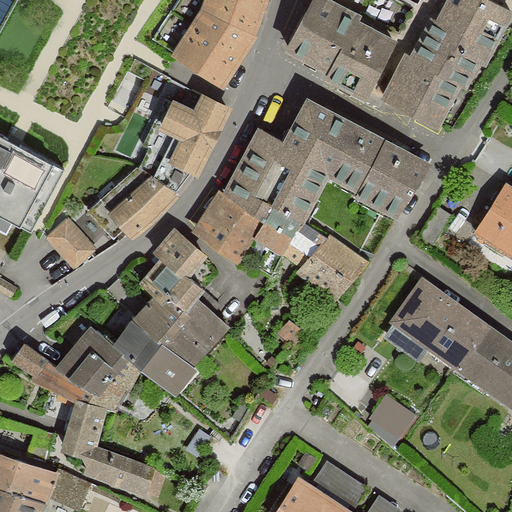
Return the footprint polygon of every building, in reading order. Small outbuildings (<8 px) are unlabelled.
[(271,0),(209,0),(206,9),(176,56),(226,89),(257,40),(271,0)] [(511,17),(511,11),(488,0),(453,0),(422,61),(409,54),(384,104),(437,133),(462,86),(470,90),(511,17)] [(397,45),(318,1),(291,54),(368,100),(397,45)] [(198,171),(231,107),(206,94),(198,110),(176,99),(163,124),(185,135),(173,158),(191,167),(198,171)] [(398,213),(431,162),(310,96),(285,140),(262,128),(227,192),(224,190),(197,228),(241,260),(244,256),(273,275),(284,250),(305,265),(300,270),(336,298),(370,260),(331,235),(306,219),(332,170),(364,187),(361,192),(398,213)] [(64,171),(0,137),(0,220),(31,237),(64,171)] [(177,194),(152,176),(112,211),(134,233),(153,218),(177,194)] [(511,191),(504,186),(471,236),(510,261),(511,258),(511,191)] [(74,266),(94,249),(70,221),(50,238),(74,266)] [(194,366),(230,328),(199,297),(205,289),(188,275),(206,252),(177,230),(158,251),(165,258),(143,284),(157,295),(134,319),(115,346),(142,368),(178,396),(199,369),(194,366)] [(511,343),(420,280),(389,325),(511,410),(511,343)] [(306,332),(290,322),(282,336),(297,346),(306,332)] [(146,495),(155,468),(97,446),(108,407),(116,410),(128,389),(131,391),(142,368),(115,346),(92,326),(57,368),(27,345),(14,362),(36,376),(33,380),(78,399),(63,449),(83,455),(88,465),(85,471),(146,495)] [(414,417),(384,397),(370,417),(399,438),(414,417)] [(59,429),(0,418),(0,446),(48,463),(59,429)] [(0,487),(46,502),(48,497),(59,472),(0,452),(0,487)] [(315,481),(356,508),(370,487),(329,460),(315,481)] [(92,483),(61,469),(59,472),(48,497),(80,511),(92,483)] [(351,511),(301,480),(280,511),(351,511)] [(0,511),(41,511),(46,502),(0,487),(0,511)] [(381,494),(369,511),(399,511),(402,508),(381,494)]
